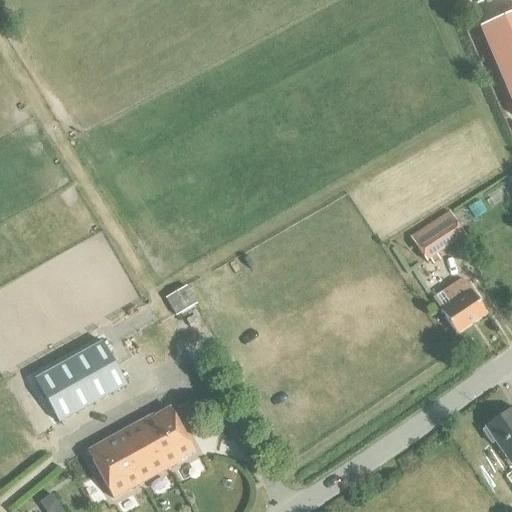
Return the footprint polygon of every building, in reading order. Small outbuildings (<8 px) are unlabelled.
[(511,15),(479,29),(511,107),(511,15)] [(448,212),(409,238),(419,254),(425,263),(464,237),(459,229),(448,212)] [(444,291),(431,300),(440,312),(455,335),(485,315),(469,292),(464,284),(461,280),(444,291)] [(185,287),(166,299),(175,315),(194,303),(185,287)] [(34,381),(58,424),(125,386),(101,343),(34,381)] [(177,462),(191,453),(167,410),(153,418),(152,417),(85,453),(111,500),(178,463),(177,462)] [(487,428),(480,432),(489,445),(496,441),(511,463),(511,462),(511,411),(511,410),(486,427),(487,428)] [(38,504),(44,511),(62,511),(51,496),(38,504)]
